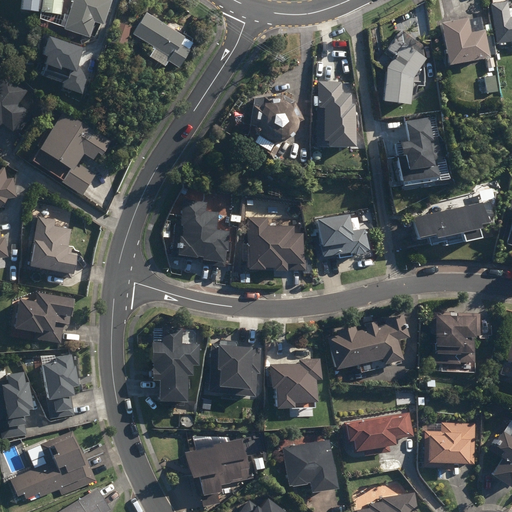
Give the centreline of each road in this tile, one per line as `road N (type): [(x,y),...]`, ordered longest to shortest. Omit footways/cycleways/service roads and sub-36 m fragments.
road 1 (residential): [(251,8),(146,187),(116,279)]
road 2 (residential): [(348,1),(395,288)]
road 3 (residential): [(116,279),(244,308),(320,304),(395,288)]
road 4 (residential): [(116,279),(115,393),(127,442),(161,511)]
